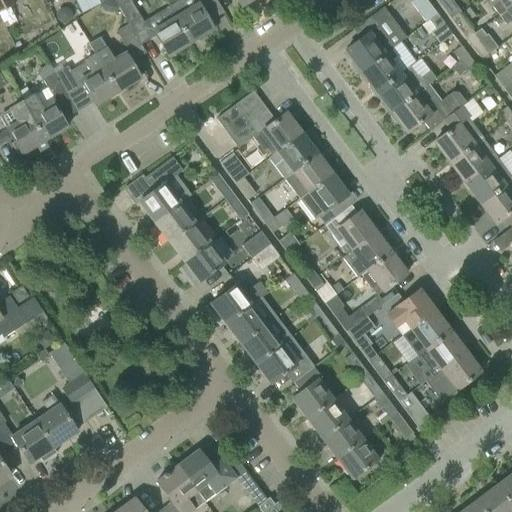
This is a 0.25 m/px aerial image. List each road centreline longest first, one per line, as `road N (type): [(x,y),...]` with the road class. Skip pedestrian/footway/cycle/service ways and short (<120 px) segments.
road 1 (residential): [(291,26),(394,158),(370,177),(443,269),(468,250),(511,312)]
road 2 (residential): [(71,198),(78,163),(291,26)]
road 3 (residential): [(225,386),(101,220),(71,198)]
road 4 (residential): [(225,386),(56,511)]
road 5 (residential): [(511,414),(381,511)]
road 6 (residential): [(321,511),(225,386)]
